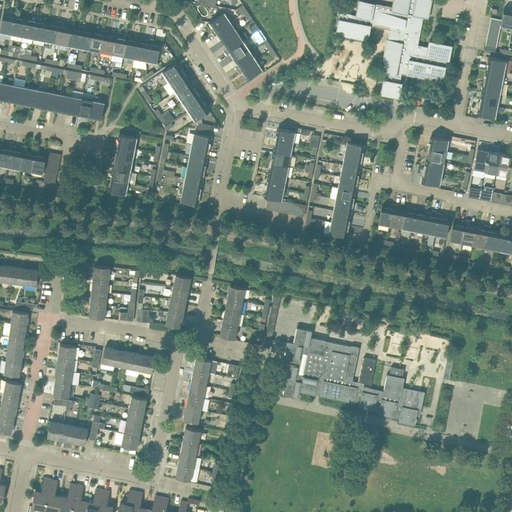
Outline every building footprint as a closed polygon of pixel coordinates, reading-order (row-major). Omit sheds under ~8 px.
[(428,18),(432,1),(431,0),(393,0),(392,7),(359,0),(356,14),(340,11),(336,34),(368,40),(370,25),(389,29),(380,73),(389,74),(388,79),(384,79),(381,95),(399,98),(402,82),(400,82),(401,73),(442,81),(446,60),(449,61),(452,45),(429,40),(428,47),(417,45),(423,17),(428,18)] [(244,13),(247,10),(243,4),(236,9),(240,15),(244,13)] [(511,27),(511,9),(504,8),(502,19),(500,25),(511,27)] [(0,30),(11,33),(16,12),(12,12),(11,15),(3,14),(0,30)] [(23,35),(26,18),(18,17),(19,13),(16,12),(11,33),(23,35)] [(211,31),(213,33),(230,22),(224,12),(209,21),(214,28),(211,31)] [(34,38),(38,17),(35,16),(34,20),(26,18),(23,35),(34,38)] [(45,40),(48,23),(40,21),(41,17),(38,17),(34,38),(45,40)] [(500,25),(502,19),(491,17),(490,23),(500,25)] [(56,42),(60,21),(57,20),(56,24),(48,23),(45,40),(56,42)] [(67,44),(71,27),(63,26),(64,22),(60,21),(56,42),(67,44)] [(237,31),(230,22),(213,33),(214,36),(218,34),(222,41),(237,31)] [(79,46),(83,25),(79,25),(79,29),(71,27),(67,44),(79,46)] [(90,49),(93,32),(85,30),(86,26),(83,25),(79,46),(90,49)] [(101,51),(105,30),(102,29),(101,33),(93,32),(90,49),(101,51)] [(112,53),(116,36),(108,34),(108,31),(105,30),(101,51),(112,53)] [(243,41),(237,31),(222,41),(227,47),(223,49),(225,52),(243,41)] [(123,55),(128,34),(124,34),(123,38),(116,36),(112,53),(123,55)] [(135,57),(138,40),(130,39),(131,35),(128,34),(123,55),(135,57)] [(263,34),(256,38),(259,43),(263,41),(266,39),(264,35),(263,34)] [(146,60),(150,39),(147,38),(146,42),(138,40),(135,57),(146,60)] [(153,39),(150,39),(146,60),(157,62),(161,45),(152,43),(153,39)] [(249,50),(243,41),(225,52),(227,55),(231,53),(235,60),(249,50)] [(256,59),(249,50),(235,60),(239,66),(236,68),(238,71),(256,59)] [(489,56),(487,68),(504,71),(506,60),(489,56)] [(262,69),(256,59),(238,71),(240,74),(243,72),(248,79),(262,69)] [(184,72),(177,62),(163,71),(169,81),(184,72)] [(58,76),(59,68),(52,67),(52,70),(51,75),(58,76)] [(502,83),(504,71),(487,68),(485,80),(502,83)] [(74,79),(75,71),(68,70),(66,78),(74,79)] [(82,72),(75,71),(74,79),(81,81),(82,72)] [(190,81),(184,72),(169,81),(176,91),(190,81)] [(499,94),(502,83),(485,80),(482,91),(499,94)] [(182,101),(197,91),(190,81),(176,91),(182,101)] [(0,99),(10,101),(13,84),(2,82),(0,91),(0,99)] [(21,104),(25,87),(13,84),(10,101),(21,104)] [(139,87),(144,95),(147,93),(142,85),(139,87)] [(33,106),(36,89),(25,87),(21,104),(33,106)] [(44,108),(47,91),(36,89),(33,106),(44,108)] [(56,110),(59,93),(47,91),(44,108),(56,110)] [(189,110),(203,101),(197,91),(182,101),(189,110)] [(497,106),(499,94),(482,91),(480,102),(497,106)] [(67,113),(70,96),(59,93),(56,110),(67,113)] [(153,101),(147,93),(144,95),(150,103),(153,101)] [(78,115),(82,98),(70,96),(67,113),(78,115)] [(90,117),(93,100),(82,98),(78,115),(90,117)] [(105,102),(93,100),(90,117),(101,119),(105,102)] [(195,120),(210,110),(203,101),(189,110),(195,120)] [(495,117),(497,106),(480,102),(478,114),(495,117)] [(176,119),(171,122),(165,126),(167,129),(173,125),(174,127),(179,124),(176,119)] [(212,132),(213,126),(201,123),(200,130),(212,132)] [(293,141),(295,131),(300,132),(301,128),(291,126),(290,130),(278,127),(276,139),(293,143),(293,141)] [(194,132),(192,144),(209,147),(211,135),(194,132)] [(120,133),(117,145),(134,148),(137,137),(120,133)] [(309,145),(313,146),(317,147),(320,136),(312,134),(309,145)] [(448,139),(432,135),(431,135),(429,147),(446,150),(448,139)] [(290,154),(293,143),(276,139),(273,151),(290,154)] [(347,141),(347,142),(341,141),(340,150),(345,152),(345,153),(362,156),(364,144),(347,141)] [(207,158),(209,147),(192,144),(190,155),(207,158)] [(0,164),(9,166),(13,145),(10,145),(9,149),(1,147),(0,152),(0,164)] [(20,169),(23,151),(16,150),(16,146),(13,145),(9,166),(20,169)] [(132,160),(134,148),(117,145),(115,156),(132,160)] [(444,162),(446,150),(429,147),(427,158),(444,162)] [(485,170),(489,151),(477,148),(474,168),(485,170)] [(31,171),(35,150),(32,149),(31,153),(23,151),(20,169),(31,171)] [(39,150),(35,150),(31,171),(33,172),(43,174),(46,156),(38,154),(39,150)] [(288,165),(290,154),(273,151),(271,162),(288,165)] [(496,172),(500,153),(489,151),(485,170),(496,172)] [(360,168),(362,156),(345,153),(343,164),(360,168)] [(507,174),(511,155),(500,153),(496,172),(507,174)] [(204,170),(207,158),(190,155),(187,166),(204,170)] [(130,171),(132,160),(115,156),(113,168),(130,171)] [(441,173),(444,162),(427,158),(424,170),(441,173)] [(286,177),(288,165),(271,162),(269,174),(286,177)] [(357,179),(360,168),(343,164),(340,176),(357,179)] [(202,181),(204,170),(187,166),(185,178),(202,181)] [(128,183),(130,171),(113,168),(111,179),(128,183)] [(439,185),(441,173),(424,170),(422,181),(439,185)] [(284,188),(286,177),(269,174),(267,185),(284,188)] [(355,191),(357,179),(340,176),(338,187),(355,191)] [(200,193),(202,181),(185,178),(183,189),(200,193)] [(126,194),(128,183),(111,179),(109,191),(126,194)] [(281,200),(284,188),(267,185),(264,196),(268,197),(274,198),(279,199),(281,200)] [(353,202),(355,191),(338,187),(336,199),(353,202)] [(470,187),(468,197),(479,199),(481,189),(470,187)] [(198,204),(200,193),(183,189),(181,201),(198,204)] [(491,201),(493,191),(483,189),(481,199),(491,201)] [(504,193),(493,191),(491,201),(502,203),(504,193)] [(351,213),(353,202),(336,199),(334,210),(351,213)] [(390,225),(394,204),(391,203),(390,207),(382,205),(378,222),(388,224),(390,225)] [(401,227),(405,210),(396,208),(397,204),(394,204),(390,225),(401,227)] [(412,229),(417,208),(413,207),(412,211),(405,210),(401,227),(412,229)] [(424,232),(427,214),(419,213),(420,209),(417,208),(412,229),(424,232)] [(348,225),(351,213),(334,210),(331,221),(348,225)] [(435,234),(439,213),(436,212),(435,216),(427,214),(424,232),(435,234)] [(448,229),(450,219),(441,217),(442,213),(439,213),(435,234),(446,236),(448,229)] [(309,224),(311,217),(307,216),(305,223),(306,223),(304,231),(316,233),(317,226),(309,224)] [(461,242),(465,221),(462,220),(461,224),(453,223),(451,232),(450,240),(461,242)] [(346,236),(348,225),(331,221),(329,233),(346,236)] [(472,244),(476,227),(468,225),(468,221),(465,221),(461,242),(472,244)] [(483,246),(488,225),(484,225),(483,229),(476,227),(472,244),(483,246)] [(495,249),(498,232),(490,230),(491,226),(488,225),(483,246),(495,249)] [(506,251),(510,230),(507,229),(506,233),(498,232),(495,249),(506,251)] [(0,280),(11,282),(13,266),(1,265),(0,270),(0,280)] [(109,279),(110,266),(94,265),(93,278),(109,279)] [(24,283),(26,268),(13,266),(11,282),(24,283)] [(39,270),(26,268),(24,283),(37,285),(39,270)] [(150,278),(151,271),(140,270),(139,277),(150,278)] [(188,289),(191,277),(176,273),(173,286),(188,289)] [(107,292),(109,279),(93,278),(92,290),(107,292)] [(243,300),(245,288),(230,284),(227,297),(243,300)] [(186,301),(188,289),(173,286),(171,298),(186,301)] [(106,305),(107,292),(92,290),(91,303),(106,305)] [(240,313),(243,300),(227,297),(225,309),(240,313)] [(183,314),(186,301),(171,298),(168,311),(183,314)] [(105,317),(106,305),(91,303),(89,316),(105,317)] [(139,308),(137,321),(148,322),(149,309),(139,308)] [(238,325),(240,313),(225,309),(222,322),(238,325)] [(26,325),(28,312),(13,310),(11,322),(26,325)] [(181,327),(183,314),(168,311),(165,324),(181,327)] [(25,337),(26,325),(11,322),(9,335),(25,337)] [(235,338),(238,325),(222,322),(220,335),(235,338)] [(320,394),(320,395),(354,402),(359,403),(359,406),(374,409),(375,409),(379,410),(379,414),(394,417),(394,416),(399,417),(399,421),(414,424),(418,409),(417,408),(418,405),(421,405),(423,392),(406,389),(406,390),(402,389),(404,377),(387,373),(383,390),(363,386),(364,383),(358,381),(352,380),(359,346),(351,345),(351,346),(326,340),(311,336),(312,330),(297,327),(294,342),(287,341),(284,357),(285,357),(284,362),(283,361),(280,377),(286,379),(283,394),(299,397),(300,391),(315,394),(315,393),(320,394)] [(23,349),(25,337),(9,335),(8,347),(23,349)] [(60,343),(58,356),(74,358),(75,345),(60,343)] [(114,364),(118,349),(105,346),(102,362),(114,364)] [(21,362),(23,349),(8,347),(6,360),(21,362)] [(95,348),(93,360),(99,362),(101,349),(95,348)] [(127,367),(130,351),(118,349),(114,364),(127,367)] [(139,369),(142,354),(130,351),(127,367),(139,369)] [(152,372),(155,357),(142,354),(139,369),(152,372)] [(72,371),(74,358),(58,356),(57,369),(72,371)] [(209,372),(212,359),(196,356),(193,369),(209,372)] [(363,357),(358,381),(364,383),(370,384),(375,360),(363,357)] [(20,375),(21,362),(6,360),(4,373),(20,375)] [(236,378),(239,365),(229,363),(226,376),(236,378)] [(70,383),(72,371),(57,369),(55,381),(70,383)] [(212,385),(214,374),(209,372),(193,369),(191,381),(206,384),(212,385)] [(6,379),(4,392),(19,395),(21,382),(6,379)] [(69,396),(70,383),(55,381),(53,394),(69,396)] [(204,397),(206,384),(191,381),(188,394),(204,397)] [(144,388),(136,386),(135,392),(147,395),(149,389),(144,388)] [(16,407),(19,395),(4,392),(1,404),(16,407)] [(201,409),(204,397),(188,394),(186,406),(201,409)] [(144,410),(147,398),(132,395),(129,407),(144,410)] [(0,416),(14,420),(16,407),(1,404),(0,408),(0,416)] [(199,422),(201,409),(186,406),(183,419),(199,422)] [(142,423),(144,410),(129,407),(126,420),(142,423)] [(229,431),(232,415),(227,414),(220,413),(217,429),(229,431)] [(0,430),(11,433),(14,420),(0,416),(0,430)] [(139,435),(142,423),(126,420),(124,432),(139,435)] [(60,439),(63,423),(50,421),(47,436),(60,439)] [(73,441),(76,426),(63,423),(60,439),(73,441)] [(90,438),(95,439),(95,438),(98,427),(92,425),(90,438)] [(88,428),(76,426),(73,441),(85,444),(88,428)] [(186,426),(183,439),(198,442),(201,429),(186,426)] [(137,448),(139,435),(124,432),(121,445),(137,448)] [(196,455),(198,442),(183,439),(181,451),(196,455)] [(193,467),(196,455),(181,451),(178,464),(193,467)] [(191,480),(193,467),(178,464),(176,476),(191,480)] [(45,510),(51,478),(44,477),(41,491),(35,490),(30,511),(35,511),(36,508),(45,510)] [(54,511),(57,511),(61,495),(55,494),(58,480),(51,478),(45,510),(54,511)] [(71,511),(77,484),(70,482),(67,496),(61,495),(57,511),(71,511)] [(84,511),(87,501),(81,499),(84,485),(77,484),(71,511),(84,511)] [(98,511),(103,489),(96,488),(93,502),(87,501),(84,511),(98,511)] [(110,491),(103,489),(98,511),(111,511),(113,506),(107,504),(110,491)] [(131,511),(136,491),(129,489),(126,503),(120,502),(117,511),(131,511)] [(145,511),(146,507),(140,506),(143,492),(136,491),(131,511),(145,511)] [(158,511),(162,496),(155,495),(152,509),(146,507),(145,511),(158,511)] [(167,511),(166,511),(169,498),(162,496),(158,511),(167,511)] [(178,511),(185,511),(188,502),(181,500),(178,511)]
